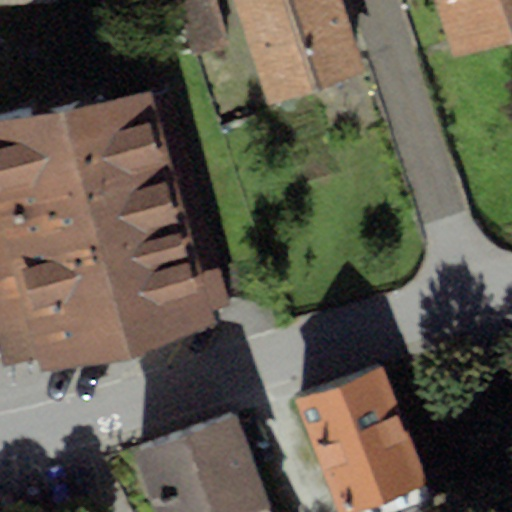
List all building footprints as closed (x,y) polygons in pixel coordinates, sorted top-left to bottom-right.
[(174,0),(190,57),(227,47),(214,0),(174,0)] [(233,0),(272,105),(370,70),(344,0),(233,0)] [(511,0),(435,0),(454,56),(511,37),(511,0)] [(45,372),(218,323),(215,309),(233,304),(171,92),(153,96),(150,87),(31,116),(28,110),(0,117),(0,355),(4,368),(40,358),(45,372)] [(380,365),(295,399),(340,511),(347,511),(427,480),(380,365)] [(234,413),(132,450),(155,511),(271,511),(269,507),(234,413)]
